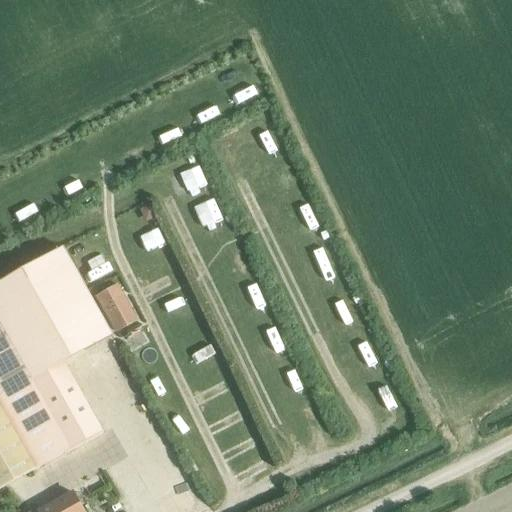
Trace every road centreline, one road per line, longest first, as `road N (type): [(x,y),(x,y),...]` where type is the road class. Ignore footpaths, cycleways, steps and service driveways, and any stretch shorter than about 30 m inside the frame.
road 1 (track): [(107,172),(114,249),(240,499),(224,511)]
road 2 (track): [(238,181),(364,419),(367,438),(356,446),(295,468)]
road 3 (track): [(169,200),(276,429),(299,447),(295,468),(240,499)]
road 4 (unclassified): [(356,511),(511,439)]
